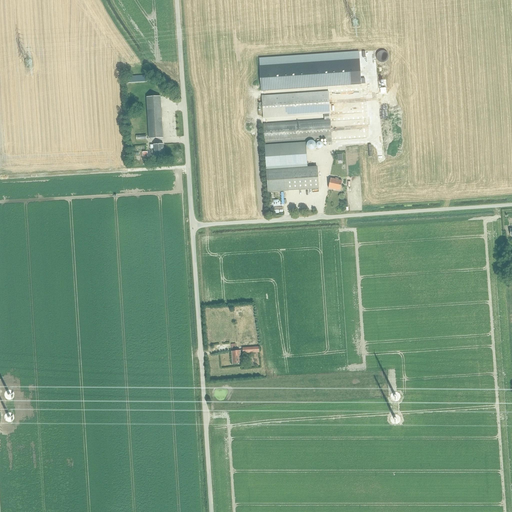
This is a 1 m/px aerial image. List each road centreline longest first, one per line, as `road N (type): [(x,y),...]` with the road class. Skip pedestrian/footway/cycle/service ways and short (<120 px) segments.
road 1 (unclassified): [(193,226),(511,205)]
road 2 (unclassified): [(212,511),(193,226)]
road 3 (unclassified): [(193,226),(177,0)]
